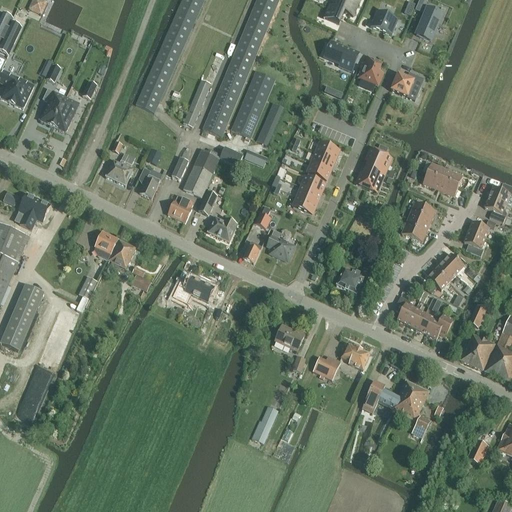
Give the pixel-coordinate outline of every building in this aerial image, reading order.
[(40,0),(33,0),(28,11),(42,17),(48,4),(40,0)] [(155,115),(205,0),(182,0),(136,107),(155,115)] [(279,0),(257,0),(202,131),(221,139),(279,0)] [(332,0),(333,0),(336,1),(333,8),(330,7),(327,15),(326,14),(324,17),(325,18),(324,20),(339,26),(344,15),(353,19),(354,16),(355,17),(357,14),(356,13),(358,8),(359,9),(360,6),(359,5),(360,3),(351,0),(332,0)] [(421,0),(420,0),(415,11),(423,15),(428,3),(421,0)] [(26,18),(29,6),(19,3),(15,14),(26,18)] [(422,32),(419,39),(431,43),(435,33),(433,32),(435,26),(438,27),(442,17),(428,11),(421,28),(424,30),(423,32),(422,32)] [(377,13),(371,29),(392,38),(394,33),(399,22),(398,21),(398,22),(378,13),(377,13)] [(13,20),(2,15),(0,20),(0,47),(11,24),(13,20)] [(11,24),(0,47),(0,53),(8,58),(22,29),(11,24)] [(330,54),(328,58),(341,64),(339,69),(352,74),(355,65),(359,56),(354,53),(334,45),(331,52),(330,52),(330,53),(330,54)] [(366,66),(360,80),(378,87),(383,75),(379,74),(382,65),(368,59),(366,66)] [(34,88),(1,72),(0,73),(0,85),(6,88),(1,101),(23,111),(34,88)] [(59,75),(51,72),(47,82),(54,85),(59,75)] [(275,81),(256,72),(231,132),(251,140),(275,81)] [(398,76),(391,93),(415,103),(419,93),(422,86),(418,85),(421,79),(413,76),(410,81),(398,76)] [(192,129),(211,85),(201,81),(183,125),(192,129)] [(97,88),(90,84),(83,99),(90,102),(97,88)] [(175,92),(172,99),(177,101),(180,95),(175,92)] [(336,92),(333,97),(341,101),(343,95),(336,92)] [(53,129),(67,100),(53,94),(40,122),(53,129)] [(80,106),(67,100),(53,129),(66,135),(80,106)] [(273,105),(256,143),(267,148),(284,110),(273,105)] [(112,152),(119,155),(122,147),(116,144),(112,152)] [(321,145),(316,155),(335,163),(339,153),(321,145)] [(225,149),(219,161),(237,169),(242,158),(225,149)] [(371,151),(366,163),(377,168),(374,173),(384,177),(392,160),(371,151)] [(157,167),(162,156),(152,152),(147,162),(157,167)] [(201,152),(196,163),(183,191),(202,200),(215,171),(215,170),(219,161),(201,152)] [(267,161),(249,153),(245,161),(263,169),(267,161)] [(130,171),(136,160),(124,155),(119,166),(113,163),(105,180),(125,189),(133,172),(130,171)] [(316,155),(312,166),(331,174),(335,163),(316,155)] [(189,164),(188,164),(181,160),(172,179),(180,183),(189,164)] [(427,176),(443,182),(447,172),(431,165),(427,176)] [(312,166),(308,176),(326,184),(331,174),(312,166)] [(151,202),(158,186),(160,183),(149,177),(151,173),(144,170),(139,182),(145,185),(140,196),(151,202)] [(443,182),(459,189),(463,179),(447,172),(443,182)] [(361,174),(356,186),(377,195),(384,177),(374,173),(372,179),(361,174)] [(439,193),(443,182),(427,176),(423,186),(439,193)] [(307,179),(302,189),(321,197),(325,187),(307,179)] [(443,182),(439,193),(454,199),(459,189),(443,182)] [(490,200),(507,207),(510,197),(511,197),(511,187),(505,185),(502,193),(494,190),(490,200)] [(302,189),(298,199),(317,207),(321,197),(302,189)] [(464,192),(461,198),(468,200),(470,194),(464,192)] [(17,204),(19,199),(8,194),(4,203),(9,205),(11,201),(17,204)] [(199,214),(208,218),(218,198),(208,194),(199,214)] [(51,208),(27,196),(19,214),(25,216),(20,227),(32,232),(37,222),(43,225),(51,208)] [(167,218),(185,226),(191,211),(193,206),(177,199),(175,203),(174,203),(167,218)] [(298,199),(293,209),(312,217),(317,207),(298,199)] [(507,207),(490,200),(486,210),(494,213),(491,221),(503,225),(507,217),(503,216),(507,207)] [(409,220),(419,224),(426,209),(415,205),(409,220)] [(265,209),(261,216),(267,219),(271,211),(265,209)] [(419,224),(430,229),(436,213),(426,209),(419,224)] [(266,232),(271,221),(267,219),(261,216),(256,227),(266,232)] [(237,227),(225,221),(224,224),(214,219),(207,234),(229,245),(237,227)] [(419,224),(409,220),(402,236),(413,240),(419,224)] [(489,222),(486,228),(493,231),(496,225),(489,222)] [(419,224),(413,240),(423,244),(430,229),(419,224)] [(468,235),(486,242),(490,231),(473,224),(468,235)] [(0,307),(19,264),(30,237),(0,225),(0,307)] [(272,252),(270,257),(287,265),(294,249),(277,242),(280,236),(274,233),(267,249),(272,252)] [(98,259),(108,264),(110,264),(120,243),(103,234),(95,250),(96,250),(94,253),(98,259)] [(486,242),(468,235),(465,245),(469,247),(466,254),(481,260),(484,252),(482,252),(486,242)] [(120,243),(110,264),(125,271),(135,250),(120,243)] [(261,251),(250,246),(243,263),(253,268),(261,251)] [(443,264),(456,277),(464,269),(451,256),(443,264)] [(456,277),(443,264),(436,271),(449,284),(456,277)] [(132,275),(143,280),(146,273),(135,268),(132,275)] [(471,270),(467,275),(477,285),(480,279),(471,270)] [(449,284),(436,271),(428,279),(441,292),(449,284)] [(363,282),(358,280),(361,274),(357,272),(354,278),(343,273),(335,290),(355,299),(363,282)] [(132,287),(147,294),(151,285),(137,278),(132,287)] [(89,302),(98,284),(88,279),(79,297),(89,302)] [(215,290),(192,279),(188,289),(181,285),(174,300),(187,306),(191,297),(208,305),(215,290)] [(407,286),(403,293),(409,296),(413,289),(407,286)] [(44,295),(26,287),(1,346),(19,354),(44,295)] [(467,288),(463,292),(468,296),(472,292),(467,288)] [(424,294),(420,303),(424,305),(428,296),(424,294)] [(412,310),(408,301),(401,298),(395,311),(400,314),(396,322),(407,327),(415,311),(412,310)] [(178,308),(175,314),(182,317),(185,312),(178,308)] [(487,313),(478,309),(470,326),(479,331),(487,313)] [(407,327),(417,332),(425,316),(415,311),(407,327)] [(427,337),(435,321),(425,316),(417,332),(427,337)] [(496,347),(498,348),(508,353),(511,343),(511,318),(510,317),(496,347)] [(435,321),(427,337),(437,342),(439,338),(446,341),(454,323),(443,318),(440,323),(435,321)] [(298,354),(306,336),(296,332),(295,333),(283,328),(275,344),(298,354)] [(460,364),(482,374),(495,347),(473,337),(460,364)] [(362,373),(369,358),(347,347),(341,360),(348,364),(347,366),(362,373)] [(511,354),(508,353),(498,348),(485,375),(509,386),(511,380),(511,354)] [(293,373),(301,376),(305,362),(297,359),(293,373)] [(314,375),(332,383),(340,365),(328,360),(326,364),(320,361),(314,375)] [(367,399),(362,411),(372,416),(377,405),(391,412),(396,415),(405,396),(408,398),(416,402),(417,402),(419,399),(424,401),(428,394),(405,383),(398,398),(384,392),(384,391),(378,388),(373,399),(368,397),(367,399)] [(373,386),(368,397),(373,399),(378,388),(373,386)] [(405,396),(396,415),(414,423),(424,401),(419,399),(417,402),(416,402),(408,398),(405,396)] [(252,441),(253,442),(264,446),(279,413),(268,409),(262,424),(260,423),(252,441)] [(295,414),(292,421),(297,423),(300,417),(295,414)] [(421,418),(413,436),(422,441),(426,434),(431,423),(421,418)] [(511,426),(510,426),(497,452),(511,459),(511,426)] [(284,449),(292,436),(284,432),(277,445),(284,449)] [(467,462),(480,468),(489,448),(476,443),(467,462)] [(494,511),(510,511),(511,509),(511,508),(498,503),(494,511)]
